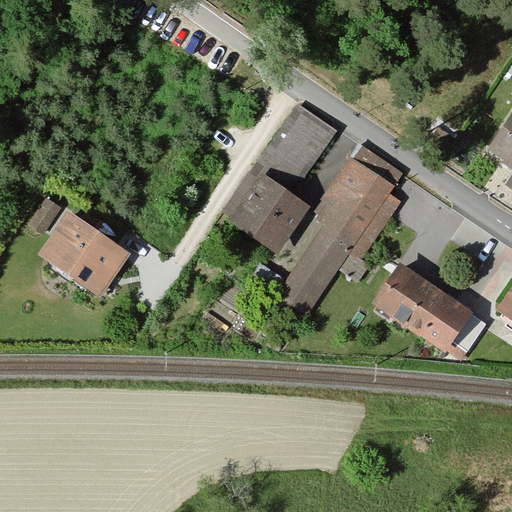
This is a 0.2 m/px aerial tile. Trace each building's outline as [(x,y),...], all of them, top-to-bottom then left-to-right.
[(289,194),(332,130),(296,106),(223,215),(233,222),(264,177),(289,194)] [(511,114),(488,149),(511,166),(511,176),(506,184),(511,188),(511,114)] [(387,193),(391,188),(348,159),(321,198),(328,202),(316,219),(325,224),(276,296),(305,315),(337,267),(387,193)] [(289,194),(264,177),(233,222),(278,252),(309,207),(289,194)] [(400,202),(387,193),(337,267),(357,280),(367,265),(360,260),(400,202)] [(41,234),(57,210),(46,202),(30,226),(41,234)] [(100,297),(130,254),(69,211),(39,254),(100,297)] [(453,339),(471,313),(400,265),(374,304),(445,352),(453,339)] [(511,288),(498,309),(511,318),(511,288)] [(485,323),(471,313),(453,339),(468,349),(485,323)]
